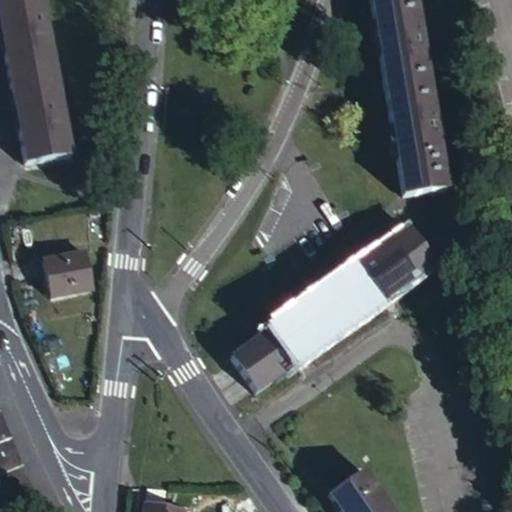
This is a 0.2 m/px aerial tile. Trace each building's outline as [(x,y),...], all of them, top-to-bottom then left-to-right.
[(69,156),(41,0),(0,0),(0,14),(27,163),(69,156)] [(412,0),(371,0),(404,197),(444,191),(440,167),(429,105),(422,55),(412,0)] [(434,265),(411,231),(232,358),(256,392),(434,265)] [(93,289),(86,253),(45,261),(52,298),(93,289)] [(0,407),(0,479),(13,511),(21,511),(41,504),(0,407)] [(391,511),(364,472),(330,495),(342,511),(391,511)] [(185,511),(186,510),(147,503),(146,511),(185,511)]
